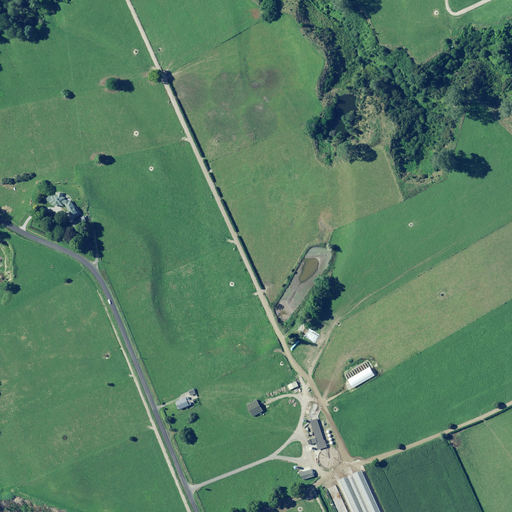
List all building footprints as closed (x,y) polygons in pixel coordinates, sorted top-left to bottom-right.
[(50,200),(55,201),(55,203),(58,203),(58,201),(67,201),(67,199),(70,199),(70,191),(65,191),(65,192),(59,192),(59,191),(54,191),(54,189),(52,189),(52,191),(50,191),(48,197),(50,197),(50,200)] [(364,376),(356,380),(359,384),(366,380),(364,376)] [(299,386),(297,382),(288,386),(290,390),(299,386)] [(190,406),(187,398),(177,402),(180,410),(190,406)] [(264,411),(258,400),(248,406),(254,417),(264,411)] [(313,447),(320,445),(314,425),(309,427),(312,439),(308,440),(310,445),(312,444),(313,447)] [(315,477),(313,470),(301,473),(303,480),(315,477)]
